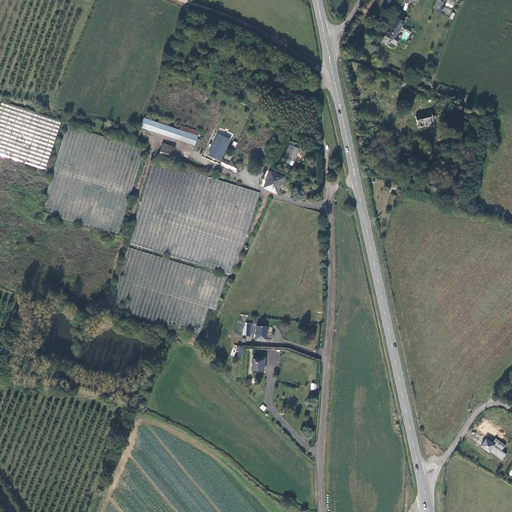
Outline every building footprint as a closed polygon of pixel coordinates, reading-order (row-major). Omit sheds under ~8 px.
[(392,40),(391,44),(397,47),(400,41),(395,37),(404,23),(396,19),(390,28),(388,28),(384,36),(392,40)] [(46,169),(61,120),(1,103),(0,106),(0,156),(2,157),(46,169)] [(432,114),(432,112),(415,116),(418,127),(423,126),(422,123),(434,121),(434,119),(436,119),(435,114),(432,114)] [(168,126),(159,123),(148,119),(145,118),(144,118),(141,128),(193,146),(197,136),(168,126)] [(219,161),(232,135),(219,129),(206,155),(219,161)] [(291,141),(284,156),(294,161),(300,148),(297,147),(299,144),(291,141)] [(172,151),(161,148),(159,156),(169,159),(172,151)] [(223,160),(220,166),(236,173),(239,167),(223,160)] [(117,196),(113,196),(107,173),(111,172),(111,168),(108,168),(107,163),(105,183),(101,184),(102,177),(100,176),(93,177),(88,173),(90,182),(83,183),(92,184),(97,204),(108,205),(108,202),(112,201),(113,205),(117,205),(106,208),(125,209),(125,204),(124,203),(119,198),(122,197),(119,194),(117,196)] [(271,172),(264,187),(271,191),(271,190),(276,192),(280,183),(281,184),(284,178),(271,172)] [(79,217),(83,217),(82,224),(102,228),(104,217),(96,216),(97,212),(86,210),(85,213),(80,212),(79,217)] [(216,310),(226,276),(135,250),(134,252),(129,248),(124,264),(130,265),(129,267),(135,269),(137,267),(141,270),(138,282),(132,280),(134,274),(135,275),(136,272),(128,270),(126,272),(123,282),(132,284),(134,283),(144,291),(152,294),(153,293),(195,329),(197,327),(201,329),(208,308),(216,310)] [(266,326),(256,326),(256,338),(266,339),(266,326)] [(252,370),(263,371),(264,358),(252,358),(252,370)] [(493,443),(487,439),(482,447),(491,453),(492,451),(504,459),(508,453),(503,450),(507,445),(496,438),(493,443)]
